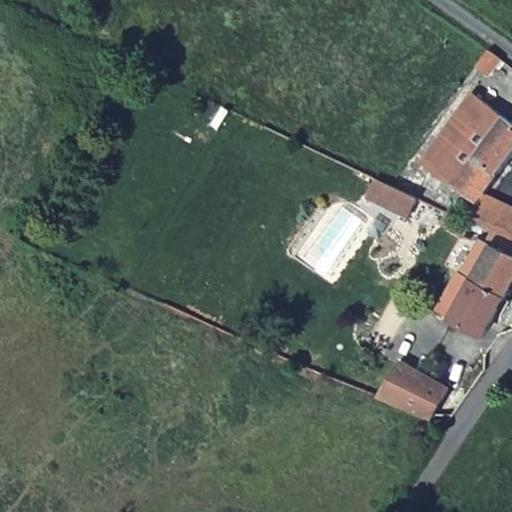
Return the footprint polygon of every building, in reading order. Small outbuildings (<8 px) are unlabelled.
[(493,52),(479,68),(490,78),(504,61),(498,56),(493,52)] [(511,124),(476,96),(423,163),(472,202),(476,204),(481,197),(506,164),(511,156),(511,124)] [(381,183),(372,201),(412,220),(421,202),(384,184),(381,183)] [(490,236),(504,212),(481,197),(476,204),(472,202),(462,222),(490,236)] [(468,232),(449,218),(443,227),(461,240),(468,232)] [(473,242),(436,318),(485,341),(511,284),(511,260),(509,259),(511,253),(511,246),(509,245),(490,236),(484,247),(473,242)] [(385,396),(382,402),(430,424),(435,415),(445,394),(418,381),(398,371),(385,396)]
